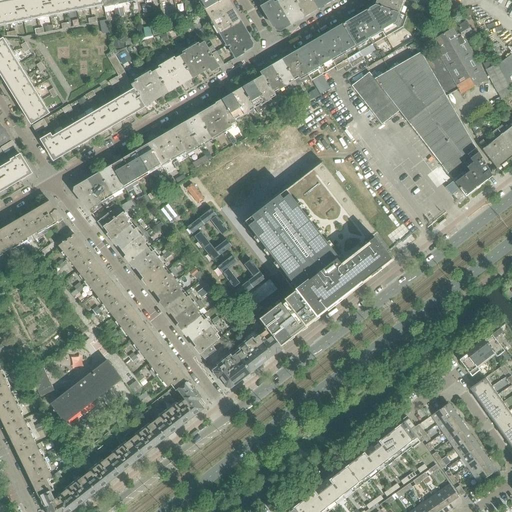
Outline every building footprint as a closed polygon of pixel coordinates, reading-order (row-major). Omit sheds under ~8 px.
[(0,25),(23,21),(19,0),(12,0),(0,2),(0,25)] [(50,16),(46,0),(19,0),(23,21),(50,16)] [(77,10),(74,0),(46,0),(50,16),(77,10)] [(103,5),(102,0),(74,0),(77,10),(103,5)] [(131,1),(130,0),(102,0),(103,5),(104,5),(105,12),(114,11),(116,18),(124,16),(123,8),(121,3),(131,1)] [(206,10),(222,0),(201,0),(200,1),(206,10)] [(240,22),(233,10),(227,0),(222,0),(206,10),(220,34),(240,22)] [(305,17),(294,0),(282,0),(275,4),(274,1),(262,7),(274,27),(275,26),(277,30),(280,31),(298,20),(300,20),(303,18),(304,17),(305,17)] [(330,3),(330,1),(331,1),(330,0),(294,0),(305,17),(305,16),(306,17),(310,15),(310,13),(325,4),(327,5),(330,3)] [(399,14),(404,0),(378,0),(376,6),(399,14)] [(185,12),(185,13),(194,4),(189,2),(185,12)] [(403,27),(407,17),(399,14),(376,6),(344,25),(360,52),(403,27)] [(472,15),(468,9),(462,12),(466,18),(472,15)] [(511,10),(509,17),(511,19),(511,55),(499,66),(509,86),(511,83),(511,10)] [(110,33),(107,20),(100,22),(102,34),(110,33)] [(179,28),(177,21),(164,24),(166,31),(179,28)] [(488,79),(467,42),(471,40),(470,37),(474,35),(466,21),(453,28),(453,29),(435,38),(440,47),(423,56),(445,95),(447,94),(457,89),(458,88),(462,94),(480,83),(488,79)] [(251,48),(252,44),(249,39),(250,38),(240,22),(220,34),(227,46),(228,45),(236,58),(246,52),(245,52),(251,48)] [(202,28),(199,23),(194,26),(197,31),(202,28)] [(365,61),(360,52),(344,25),(296,53),(308,74),(320,95),(327,91),(319,76),(335,67),(338,71),(344,68),(346,72),(365,61)] [(152,37),(150,27),(143,28),(145,38),(152,37)] [(417,44),(432,36),(430,31),(415,40),(417,44)] [(15,56),(9,46),(7,47),(3,40),(0,41),(0,72),(1,75),(18,65),(13,57),(15,56)] [(124,48),(123,40),(113,42),(114,49),(124,48)] [(219,68),(210,55),(203,43),(199,46),(198,44),(184,52),(185,54),(180,57),(192,78),(193,77),(194,78),(197,76),(197,75),(210,67),(212,71),(213,70),(214,71),(219,68)] [(452,107),(445,95),(423,56),(421,52),(415,43),(410,46),(415,56),(390,71),(375,79),(399,111),(466,197),(492,177),(490,172),(452,107)] [(216,52),(213,46),(208,48),(211,54),(212,55),(216,52)] [(224,65),(218,56),(229,49),(227,46),(216,52),(212,55),(211,54),(210,55),(219,68),(224,65)] [(125,73),(113,52),(107,56),(119,76),(125,73)] [(308,74),(296,53),(283,60),(294,79),(299,76),(301,78),(308,74)] [(192,78),(180,57),(175,60),(174,58),(160,66),(161,68),(156,71),(168,92),(169,91),(170,92),(173,90),(173,89),(187,81),(188,82),(191,80),(191,78),(192,78)] [(509,86),(499,66),(498,66),(497,64),(496,64),(494,59),(483,64),(486,70),(485,70),(490,78),(500,97),(493,102),(494,105),(511,92),(509,87),(509,86)] [(294,79),(283,60),(262,73),(264,76),(273,91),(278,89),(279,91),(289,85),(288,83),(294,79)] [(30,80),(24,71),(22,72),(18,65),(1,75),(17,100),(33,89),(28,82),(30,80)] [(168,92),(156,71),(151,74),(150,72),(136,80),(137,82),(132,85),(132,86),(135,90),(145,107),(149,104),(149,103),(162,95),(163,95),(164,96),(167,94),(167,92),(168,92)] [(399,111),(375,79),(369,72),(352,86),(382,125),(399,111)] [(273,91),(264,76),(243,88),(254,107),(260,103),(261,105),(272,99),(271,97),(275,95),(273,91)] [(121,121),(145,107),(135,90),(132,86),(129,88),(131,92),(128,94),(127,92),(117,98),(118,100),(111,104),(121,121)] [(254,107),(243,88),(234,94),(230,96),(223,101),(233,119),(234,119),(238,116),(239,118),(250,112),(249,110),(254,107)] [(45,105),(42,100),(39,95),(37,96),(33,89),(17,100),(32,124),(48,114),(43,106),(45,105)] [(59,98),(55,92),(51,95),(55,101),(59,98)] [(83,97),(78,100),(81,105),(86,102),(83,97)] [(211,139),(237,123),(234,119),(233,119),(223,101),(218,103),(218,105),(204,113),(202,113),(199,114),(199,116),(198,116),(211,139)] [(98,135),(121,121),(111,104),(104,108),(103,106),(93,112),(94,114),(87,118),(98,135)] [(314,108),(308,113),(317,125),(324,120),(314,108)] [(490,119),(485,114),(481,118),(486,123),(490,119)] [(303,117),(290,127),(296,133),(308,124),(311,121),(306,115),(303,117)] [(211,139),(198,116),(198,117),(196,116),(193,118),(193,119),(179,128),(177,127),(174,129),(174,131),(185,151),(187,153),(211,139)] [(47,126),(46,124),(49,122),(47,118),(33,127),(37,133),(47,126)] [(98,135),(87,118),(81,122),(80,120),(70,126),(71,128),(64,132),(74,149),(98,135)] [(324,120),(317,125),(321,131),(327,138),(333,132),(328,126),(324,120)] [(482,129),(475,121),(471,125),(475,135),(482,129)] [(3,130),(0,124),(0,123),(0,122),(0,145),(10,139),(4,129),(3,130)] [(261,129),(257,122),(252,125),(256,132),(261,129)] [(511,128),(511,127),(507,131),(502,125),(501,124),(497,127),(498,128),(497,129),(511,148),(511,128)] [(74,149),(64,132),(56,136),(55,135),(53,136),(47,126),(37,133),(53,158),(54,160),(74,149)] [(290,127),(284,131),(296,146),(302,142),(296,133),(290,127)] [(511,157),(511,148),(497,129),(492,133),(496,138),(497,139),(492,142),(507,162),(511,157)] [(161,165),(185,151),(174,131),(173,131),(171,131),(169,133),(168,134),(160,139),(154,142),(153,142),(150,143),(150,145),(149,145),(161,165)] [(321,131),(309,140),(314,147),(327,138),(321,131)] [(275,132),(268,137),(278,149),(285,144),(275,132)] [(263,141),(251,151),(256,157),(268,148),(271,145),(266,139),(263,141)] [(507,162),(492,142),(488,146),(483,140),(479,143),(484,152),(497,169),(498,169),(507,162)] [(6,153),(15,147),(12,142),(0,149),(0,155),(4,153),(5,154),(6,153)] [(285,144),(278,149),(282,155),(287,162),(294,156),(289,150),(285,144)] [(136,179),(161,165),(149,145),(148,146),(147,145),(144,147),(144,148),(130,156),(128,156),(126,158),(125,159),(125,160),(136,179)] [(30,172),(20,156),(15,147),(6,153),(11,161),(7,163),(8,165),(0,169),(0,171),(9,187),(31,174),(30,172)] [(251,151),(245,155),(256,170),(263,165),(256,157),(251,151)] [(233,154),(227,159),(232,166),(239,174),(245,169),(233,154)] [(282,155),(270,164),(275,171),(287,162),(282,155)] [(196,169),(208,161),(205,156),(193,163),(196,169)] [(213,170),(212,171),(212,172),(215,175),(217,178),(218,177),(222,174),(229,168),(232,166),(227,159),(224,162),(217,167),(213,170)] [(112,194),(136,179),(125,160),(124,160),(122,160),(120,161),(119,163),(106,171),(104,170),(101,172),(101,174),(100,174),(112,194)] [(322,163),(243,225),(295,292),(286,299),(260,320),(261,321),(279,344),(281,347),(308,327),(320,317),(319,316),(327,311),(328,312),(333,308),(394,261),(390,256),(387,252),(389,250),(322,163)] [(0,192),(9,187),(0,171),(0,192)] [(100,201),(112,194),(100,174),(98,174),(95,176),(95,177),(75,189),(75,192),(92,214),(98,210),(94,205),(100,201)] [(208,174),(202,179),(211,192),(218,187),(208,174)] [(222,191),(222,192),(227,199),(239,189),(234,182),(231,185),(227,188),(222,191)] [(192,184),(186,189),(198,204),(204,199),(192,184)] [(218,187),(211,192),(221,204),(227,199),(222,192),(218,187)] [(151,200),(160,195),(157,190),(148,195),(151,200)] [(150,201),(146,194),(133,202),(135,206),(145,201),(146,203),(150,201)] [(70,230),(61,219),(61,217),(50,202),(23,218),(33,236),(53,224),(59,232),(54,236),(51,231),(48,233),(47,232),(45,234),(48,240),(51,238),(54,242),(66,232),(67,233),(68,232),(67,232),(70,230)] [(211,209),(199,218),(204,225),(210,220),(216,216),(211,209)] [(103,228),(116,217),(111,212),(98,222),(103,228)] [(112,240),(135,222),(132,218),(129,220),(124,213),(123,213),(116,218),(116,217),(103,228),(104,229),(105,228),(110,234),(108,235),(112,240)] [(216,216),(210,220),(222,235),(228,231),(216,216)] [(33,236),(23,218),(0,231),(0,237),(8,251),(33,236)] [(199,218),(187,228),(192,234),(204,225),(199,218)] [(155,243),(146,232),(140,225),(139,227),(135,222),(112,240),(117,246),(118,244),(127,256),(126,258),(130,263),(148,249),(155,243)] [(201,232),(194,237),(204,249),(210,244),(201,232)] [(93,258),(82,244),(76,236),(74,236),(72,238),(71,238),(59,247),(77,270),(93,258)] [(227,240),(214,249),(220,256),(232,246),(227,240)] [(210,244),(204,249),(213,261),(220,256),(214,249),(210,244)] [(163,267),(165,266),(153,251),(152,253),(148,249),(130,263),(134,268),(136,267),(145,279),(143,280),(147,286),(166,271),(163,267)] [(166,259),(173,254),(170,250),(163,256),(166,259)] [(232,256),(218,267),(222,274),(228,269),(237,262),(232,256)] [(111,281),(100,268),(93,258),(77,270),(95,293),(111,281)] [(56,274),(66,265),(63,263),(58,267),(53,271),(56,274)] [(256,265),(249,270),(259,282),(265,277),(256,265)] [(228,269),(222,274),(234,288),(240,284),(228,269)] [(182,289),(176,281),(171,274),(169,275),(166,271),(147,286),(152,291),(153,290),(162,302),(161,303),(165,308),(184,294),(180,290),(182,289)] [(259,282),(253,286),(258,293),(271,283),(265,277),(259,282)] [(129,305),(118,291),(111,281),(95,293),(114,317),(129,305)] [(73,297),(84,288),(82,286),(76,290),(71,294),(73,297)] [(253,286),(240,295),(245,301),(246,302),(258,293),(253,286)] [(202,297),(209,292),(207,289),(200,294),(202,297)] [(200,311),(194,304),(198,301),(189,290),(184,294),(165,308),(169,314),(171,312),(180,324),(178,325),(182,331),(201,317),(198,313),(200,311)] [(204,300),(211,295),(209,292),(202,297),(204,300)] [(242,315),(251,308),(246,302),(245,301),(237,308),(242,315)] [(147,328),(136,314),(129,305),(114,317),(131,340),(147,328)] [(242,315),(237,308),(231,312),(237,320),(242,315)] [(219,339),(224,335),(219,328),(215,331),(206,319),(204,321),(201,317),(182,331),(187,336),(188,335),(197,347),(196,348),(200,354),(212,345),(219,340),(219,339)] [(258,328),(255,331),(273,355),(282,348),(281,347),(279,344),(261,321),(256,325),(258,327),(258,328)] [(165,351),(154,338),(147,328),(131,340),(149,363),(165,351)] [(510,358),(494,339),(503,332),(500,328),(491,335),(484,341),(495,355),(494,355),(496,358),(501,354),(506,361),(510,358)] [(240,350),(236,353),(251,372),(256,368),(255,366),(260,362),(266,357),(268,359),(273,355),(255,331),(244,339),(246,342),(246,343),(239,348),(240,350)] [(495,355),(484,341),(481,343),(481,342),(475,347),(486,361),(494,355),(495,355)] [(211,355),(216,351),(212,345),(200,354),(208,364),(214,360),(211,355)] [(486,361),(475,347),(469,351),(470,352),(467,354),(478,368),(486,361)] [(184,375),(172,361),(165,351),(149,363),(168,387),(172,384),(173,384),(173,383),(183,375),(184,375)] [(251,372),(236,353),(232,356),(231,355),(212,369),(226,387),(231,388),(251,372)] [(480,370),(478,368),(467,354),(460,360),(459,360),(477,384),(481,381),(476,374),(480,370)] [(133,367),(130,364),(137,358),(135,355),(130,360),(125,364),(135,376),(138,373),(133,367)] [(65,423),(121,380),(122,379),(107,361),(98,369),(51,405),(65,423)] [(509,373),(503,365),(499,368),(505,375),(509,373)] [(0,397),(11,392),(0,368),(0,397)] [(54,391),(44,369),(30,375),(40,397),(54,391)] [(18,377),(24,374),(22,370),(18,372),(16,373),(10,376),(12,379),(18,376),(18,377)] [(194,389),(185,378),(184,375),(183,375),(173,383),(173,384),(184,399),(177,404),(182,411),(186,408),(193,417),(203,409),(202,408),(205,406),(204,405),(205,405),(201,399),(200,400),(200,399),(201,398),(194,389)] [(492,387),(485,378),(481,381),(477,384),(470,389),(476,398),(492,387)] [(143,391),(136,381),(129,386),(136,396),(143,391)] [(152,388),(148,383),(143,387),(147,392),(152,388)] [(498,395),(492,387),(476,398),(482,406),(498,395)] [(20,410),(11,392),(0,397),(0,415),(6,427),(24,418),(27,417),(22,408),(20,410)] [(122,416),(149,396),(146,392),(139,398),(138,397),(119,412),(122,416)] [(503,402),(498,395),(482,406),(487,414),(503,402)] [(510,412),(503,402),(487,414),(494,423),(510,412)] [(167,437),(193,417),(186,408),(182,411),(177,404),(155,422),(167,437)] [(438,425),(455,413),(448,404),(432,416),(438,425)] [(511,422),(511,415),(510,412),(494,423),(500,431),(511,422)] [(444,433),(460,421),(455,413),(438,425),(444,433)] [(39,443),(33,431),(33,429),(30,431),(24,418),(6,427),(18,453),(37,444),(39,443)] [(98,435),(115,422),(111,418),(95,431),(98,435)] [(359,483),(376,470),(409,444),(412,449),(420,443),(411,430),(415,427),(409,419),(347,467),(359,483)] [(449,441),(466,429),(460,421),(444,433),(449,441)] [(156,446),(161,442),(167,437),(155,422),(132,440),(144,455),(156,446)] [(511,434),(511,422),(500,431),(505,439),(511,434)] [(426,434),(419,425),(415,428),(422,436),(426,434)] [(455,450),(472,438),(466,429),(449,441),(455,450)] [(69,458),(95,437),(92,433),(66,454),(69,458)] [(430,439),(426,434),(422,436),(426,442),(430,439)] [(462,458),(478,446),(472,438),(455,450),(462,458)] [(121,473),(138,460),(144,455),(132,440),(108,458),(121,473)] [(43,458),(49,456),(50,459),(56,456),(53,450),(42,456),(37,444),(18,453),(34,485),(47,479),(52,476),(43,458)] [(467,466),(484,454),(478,446),(462,458),(467,466)] [(440,460),(435,453),(432,455),(437,463),(440,460)] [(473,475),(490,463),(484,454),(467,466),(473,475)] [(97,491),(115,478),(121,473),(108,458),(103,462),(99,457),(93,462),(97,467),(85,476),(97,491)] [(487,478),(496,471),(490,463),(473,475),(479,483),(487,478)] [(419,474),(427,468),(424,464),(416,470),(419,474)] [(431,474),(439,469),(436,465),(429,470),(431,474)] [(322,511),(343,496),(359,483),(347,467),(288,511),(322,511)] [(410,480),(416,476),(414,472),(407,477),(410,480)] [(422,481),(428,477),(425,473),(419,477),(422,481)] [(74,510),(97,491),(85,476),(62,494),(74,510)] [(403,485),(410,480),(407,477),(401,481),(403,485)] [(416,485),(422,481),(419,477),(413,481),(416,485)] [(62,494),(59,487),(52,491),(47,479),(34,485),(44,507),(45,506),(47,510),(48,511),(70,511),(74,510),(62,494)] [(394,492),(400,488),(397,484),(391,488),(394,492)] [(405,493),(412,488),(409,484),(402,489),(405,493)] [(462,501),(450,485),(442,490),(453,507),(462,501)] [(465,493),(460,486),(456,489),(461,496),(465,493)] [(387,497),(394,492),(391,488),(384,493),(387,497)] [(398,498),(405,493),(402,489),(395,494),(398,498)] [(446,511),(453,507),(442,490),(433,497),(444,511),(446,511)] [(376,504),(383,499),(380,495),(373,501),(376,504)] [(389,505),(395,500),(392,496),(386,501),(389,505)] [(444,511),(433,497),(425,502),(431,511),(444,511)] [(369,510),(376,504),(373,501),(366,506),(369,510)] [(382,509),(389,505),(386,501),(380,505),(382,509)] [(431,511),(425,502),(416,508),(418,511),(431,511)]
